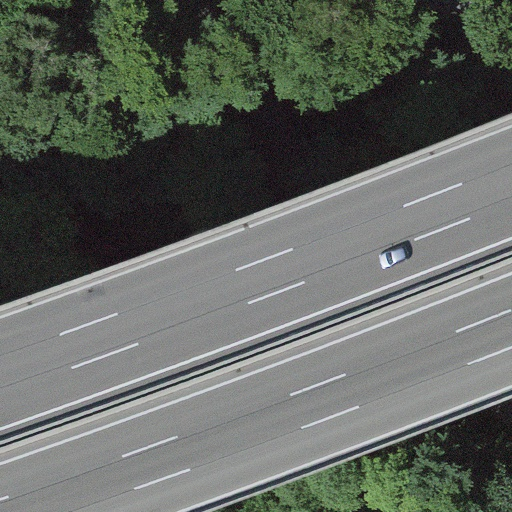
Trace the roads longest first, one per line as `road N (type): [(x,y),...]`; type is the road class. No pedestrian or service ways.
road 1 (motorway): [(511,187),(0,377)]
road 2 (track): [(192,0),(228,39),(346,238),(428,340),(511,421)]
road 3 (motorway): [(24,511),(511,330)]
